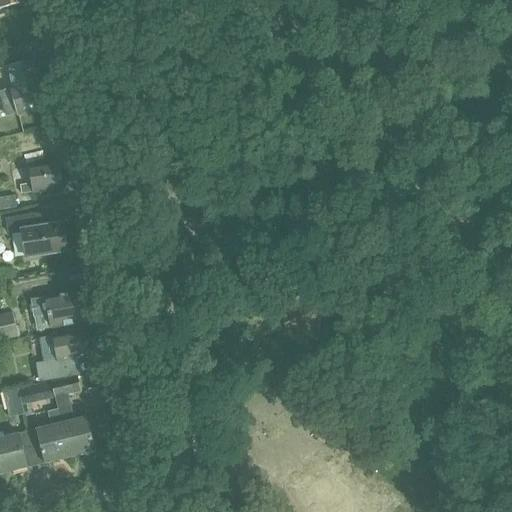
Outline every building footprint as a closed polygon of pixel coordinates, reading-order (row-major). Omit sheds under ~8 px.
[(9,104),(12,115),(17,114),(47,107),(41,82),(11,89),(14,102),(9,104)] [(22,118),(8,119),(9,135),(23,134),(22,118)] [(21,185),(22,194),(32,192),(33,194),(61,189),(56,162),(28,167),(31,183),(21,185)] [(21,231),(26,259),(67,252),(67,250),(71,249),(69,236),(64,237),(62,224),(39,228),(37,214),(5,219),(7,234),(21,231)] [(77,293),(45,298),(44,296),(31,299),(34,318),(48,316),(50,329),(82,323),(77,293)] [(295,329),(299,339),(306,336),(306,338),(312,336),(312,333),(319,331),(316,323),(326,319),(317,299),(306,304),(303,296),(295,299),(295,298),(290,300),(290,302),(283,305),(287,313),(280,316),(287,333),(295,329)] [(0,341),(19,337),(13,312),(0,315),(0,341)] [(71,377),(68,361),(89,356),(85,331),(53,337),(57,359),(37,364),(40,382),(51,380),(71,377)] [(28,337),(7,346),(12,358),(34,349),(28,337)] [(78,377),(52,383),(56,398),(81,392),(78,377)] [(31,386),(17,389),(21,405),(34,401),(31,386)] [(3,393),(9,418),(23,415),(17,389),(3,393)] [(70,405),(58,407),(59,413),(70,458),(95,452),(87,418),(74,421),(70,405)] [(37,430),(45,464),(70,458),(59,413),(58,413),(48,416),(51,427),(37,430)] [(0,471),(1,475),(27,468),(19,434),(0,438),(0,471)]
